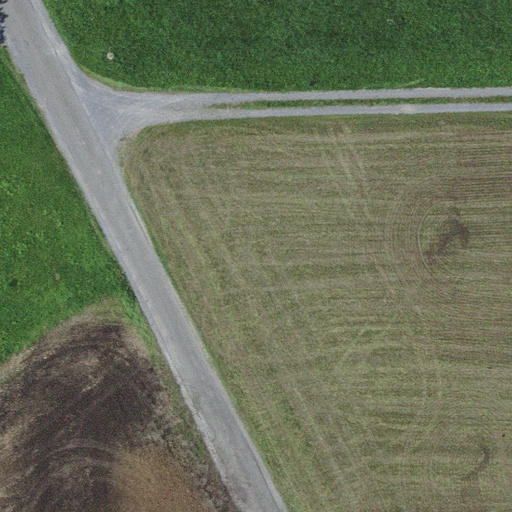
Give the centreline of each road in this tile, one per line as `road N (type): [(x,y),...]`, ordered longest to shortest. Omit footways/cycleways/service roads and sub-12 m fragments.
road 1 (unclassified): [(16,0),(265,511)]
road 2 (track): [(511,109),(73,118)]
